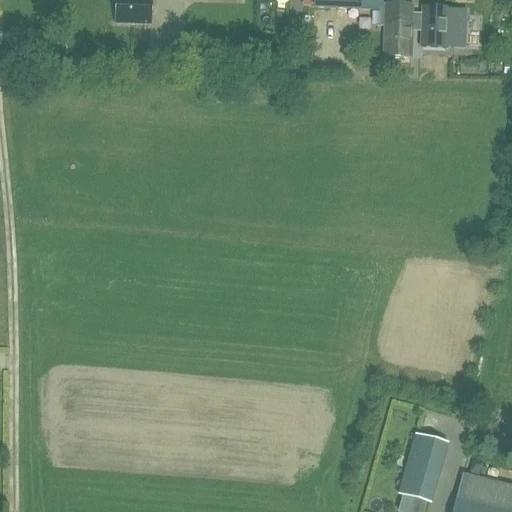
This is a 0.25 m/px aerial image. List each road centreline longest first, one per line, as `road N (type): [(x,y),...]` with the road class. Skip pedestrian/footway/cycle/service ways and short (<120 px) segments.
road 1 (track): [(0,124),(10,223),(12,511)]
road 2 (track): [(339,69),(31,62),(1,75)]
